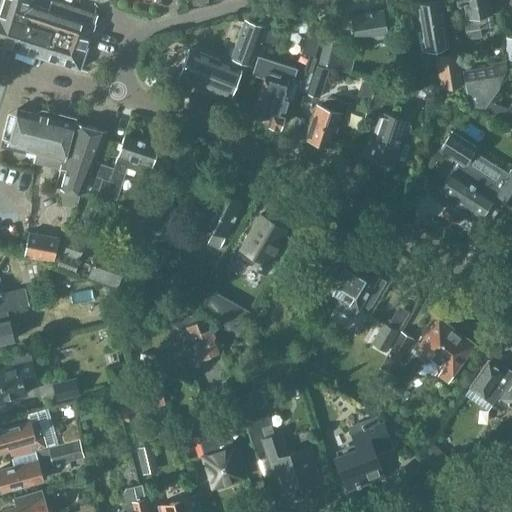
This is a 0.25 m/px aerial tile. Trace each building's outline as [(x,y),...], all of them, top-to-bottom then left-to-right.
[(0,0),(0,44),(80,70),(97,16),(51,1),(48,10),(33,5),(34,0),(0,0)] [(415,5),(413,8),(414,15),(417,17),(421,38),(423,52),(438,49),(437,44),(448,42),(447,34),(440,0),(415,5)] [(458,0),(462,20),(464,20),(466,32),(467,41),(482,38),(480,30),(494,27),(492,15),(489,0),(458,0)] [(265,8),(259,25),(260,25),(266,28),(269,29),(276,12),(265,8)] [(355,41),(356,50),(371,47),(370,39),(388,35),(384,9),(350,16),(355,41)] [(189,49),(178,78),(231,99),(242,69),(244,64),(251,66),(261,40),(265,28),(266,28),(259,25),(250,22),(244,20),(239,34),(230,59),(231,59),(229,64),(189,49)] [(312,25),(302,54),(309,57),(315,58),(318,46),(325,29),(312,25)] [(325,39),(319,64),(335,68),(338,54),(341,43),(325,39)] [(437,59),(442,91),(462,87),(457,55),(437,59)] [(298,96),(290,94),(298,70),(258,56),(252,76),(262,79),(251,117),(279,127),(283,117),(289,119),(298,96)] [(309,57),(305,71),(312,73),(316,59),(315,58),(309,57)] [(468,104),(484,111),(508,73),(506,59),(492,62),(493,64),(461,70),(468,104)] [(306,93),(308,94),(319,98),(329,69),(315,64),(306,93)] [(391,85),(390,88),(377,83),(369,105),(382,110),(385,103),(393,106),(400,89),(391,85)] [(320,105),(317,104),(306,137),(331,146),(338,125),(341,127),(349,104),(341,101),(341,100),(333,97),(329,97),(326,98),(323,100),(320,103),(320,105)] [(28,150),(34,152),(46,110),(42,109),(35,114),(18,110),(14,123),(7,121),(0,147),(26,156),(28,150)] [(32,160),(61,168),(56,186),(61,187),(57,203),(76,208),(80,193),(64,189),(69,170),(81,124),(76,122),(77,117),(46,110),(34,152),(32,160)] [(410,122),(380,111),(364,155),(395,165),(410,122)] [(81,124),(69,170),(64,189),(80,193),(82,193),(107,131),(81,124)] [(451,131),(438,151),(458,164),(440,192),(481,218),(496,193),(511,203),(511,171),(508,175),(500,189),(499,189),(465,166),(473,153),(476,148),(451,131)] [(118,156),(115,165),(114,169),(102,165),(92,196),(115,205),(127,169),(149,176),(152,168),(159,147),(125,136),(118,156)] [(241,205),(238,203),(216,192),(209,208),(204,206),(196,223),(214,232),(208,244),(219,250),(241,205)] [(82,219),(92,224),(100,204),(90,200),(82,219)] [(249,266),(264,275),(279,248),(276,246),(285,229),(261,215),(237,257),(251,265),(249,266)] [(59,238),(29,232),(25,256),(42,259),(53,261),(59,238)] [(59,253),(54,267),(75,274),(79,261),(78,261),(84,244),(65,237),(59,253)] [(323,301),(335,309),(341,299),(343,300),(363,266),(340,252),(331,268),(316,259),(320,253),(309,247),(297,267),(307,274),(303,281),(318,291),(320,287),(329,292),(323,301)] [(127,262),(97,251),(87,278),(116,288),(127,262)] [(341,299),(335,309),(330,318),(347,328),(358,311),(363,303),(369,307),(377,296),(385,282),(378,277),(379,276),(363,266),(343,300),(341,299)] [(16,309),(29,306),(25,289),(0,295),(0,321),(0,323),(0,343),(15,340),(10,321),(18,319),(16,309)] [(237,333),(249,313),(210,291),(198,311),(237,333)] [(192,294),(191,294),(190,294),(189,294),(188,294),(188,295),(187,295),(186,296),(186,297),(185,297),(185,298),(185,299),(184,299),(184,300),(185,301),(185,302),(185,303),(186,304),(187,304),(187,305),(188,305),(189,306),(190,306),(191,306),(192,306),(192,305),(193,305),(194,305),(194,304),(195,304),(195,303),(196,302),(196,301),(196,300),(196,299),(196,298),(196,297),(195,297),(195,296),(194,296),(194,295),(193,295),(192,294)] [(115,320),(111,303),(100,306),(105,322),(115,320)] [(164,323),(185,329),(198,361),(222,352),(212,327),(202,331),(197,320),(168,309),(164,323)] [(439,374),(448,381),(475,344),(438,318),(416,348),(444,368),(439,374)] [(398,332),(384,324),(367,353),(374,357),(370,363),(377,367),(398,332)] [(383,369),(393,374),(414,338),(402,333),(383,369)] [(0,368),(0,400),(27,394),(26,389),(39,385),(33,361),(30,350),(10,355),(13,366),(0,368)] [(490,361),(471,387),(494,404),(504,411),(510,403),(511,404),(511,372),(503,366),(498,367),(490,361)] [(354,370),(343,389),(353,395),(363,401),(374,381),(365,376),(354,370)] [(57,401),(79,395),(74,377),(51,383),(57,401)] [(293,381),(289,382),(287,385),(288,388),(291,390),(294,389),(296,386),(295,383),(293,381)] [(160,388),(119,398),(125,423),(129,422),(126,414),(164,404),(160,388)] [(103,414),(99,396),(72,403),(77,421),(103,414)] [(254,411),(251,399),(242,402),(246,414),(254,411)] [(30,422),(0,430),(0,451),(9,449),(12,459),(36,452),(36,451),(46,448),(58,445),(48,410),(28,415),(30,422)] [(266,412),(244,419),(256,453),(267,450),(270,457),(275,473),(280,475),(285,492),(291,491),(292,492),(296,491),(295,489),(319,481),(308,447),(286,455),(279,434),(274,436),(265,439),(261,427),(270,424),(266,412)] [(355,448),(334,456),(347,490),(383,476),(376,457),(378,456),(377,453),(373,442),(388,436),(383,423),(379,424),(377,418),(348,429),(355,448)] [(71,428),(63,438),(64,444),(68,443),(80,440),(76,426),(71,428)] [(224,428),(198,437),(200,443),(214,489),(217,488),(220,491),(229,489),(229,484),(246,479),(236,448),(231,449),(226,434),(224,428)] [(64,444),(48,448),(53,466),(84,458),(81,443),(80,440),(68,443),(64,444)] [(151,445),(138,448),(141,459),(154,456),(151,445)] [(0,486),(1,491),(43,480),(40,467),(47,465),(45,459),(47,455),(45,449),(36,452),(12,459),(14,467),(0,470),(0,486)] [(148,511),(142,485),(126,489),(123,494),(127,511),(148,511)] [(14,509),(4,511),(48,511),(45,499),(42,489),(11,499),(14,509)] [(195,494),(186,498),(159,506),(160,511),(192,511),(200,509),(195,494)] [(94,502),(80,507),(81,511),(93,511),(96,511),(94,502)] [(502,511),(511,511),(511,503),(501,508),(502,511)]
